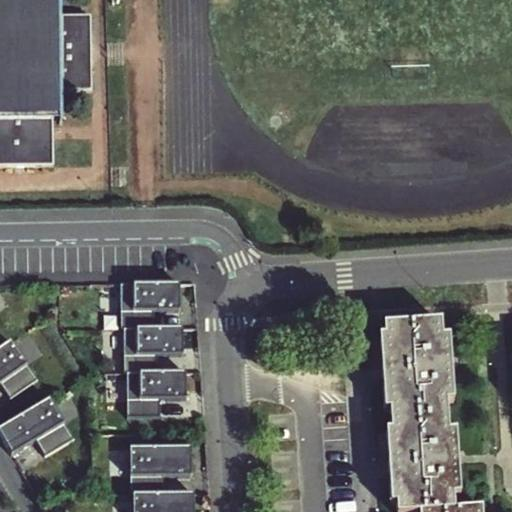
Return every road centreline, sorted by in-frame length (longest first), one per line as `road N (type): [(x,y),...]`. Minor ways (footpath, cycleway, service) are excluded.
road 1 (residential): [(254,287),(211,236),(0,235)]
road 2 (residential): [(511,264),(254,287)]
road 3 (residential): [(254,287),(234,310),(228,343),(240,511)]
